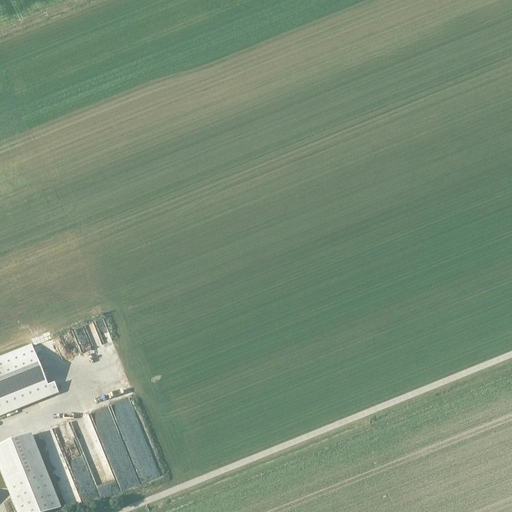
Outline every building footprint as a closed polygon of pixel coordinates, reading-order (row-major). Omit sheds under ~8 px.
[(90,320),(101,351),(105,350),(109,359),(112,358),(98,317),(90,320)] [(77,328),(71,330),(76,345),(82,343),(77,328)] [(52,347),(60,343),(57,337),(49,341),(52,347)] [(0,414),(57,392),(55,387),(48,390),(31,348),(0,360),(0,414)] [(0,447),(0,467),(17,511),(54,511),(61,509),(32,435),(0,447)] [(75,499),(91,493),(74,447),(59,452),(75,499)]
